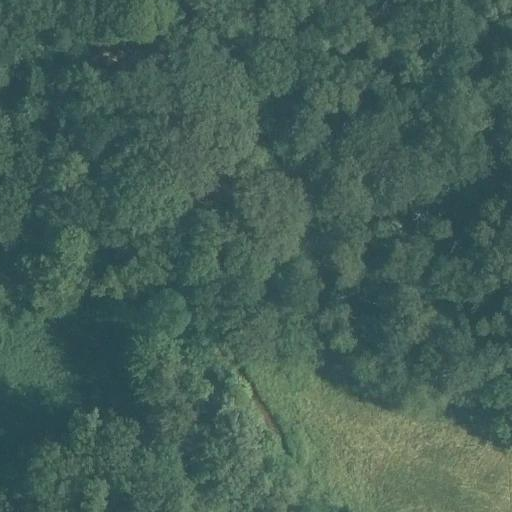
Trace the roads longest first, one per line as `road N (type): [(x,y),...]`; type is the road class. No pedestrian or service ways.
road 1 (track): [(0,164),(124,215),(155,261),(152,330),(187,451),(164,511)]
road 2 (track): [(511,113),(398,0)]
